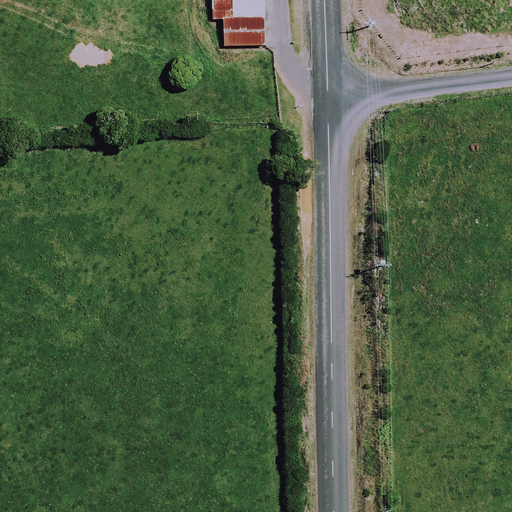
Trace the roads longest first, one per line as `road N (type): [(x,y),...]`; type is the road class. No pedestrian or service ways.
road 1 (unclassified): [(336,511),(326,105)]
road 2 (unclassified): [(326,105),(511,80)]
